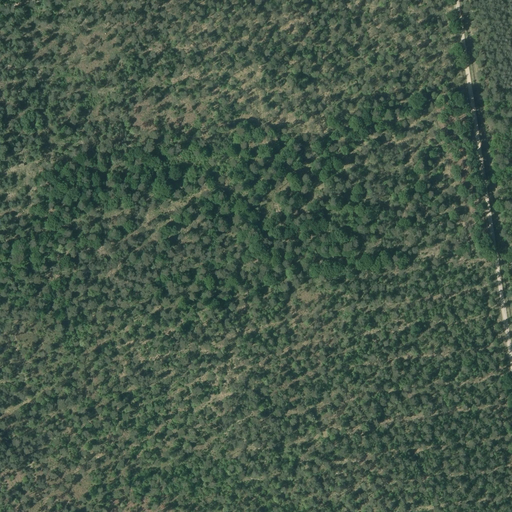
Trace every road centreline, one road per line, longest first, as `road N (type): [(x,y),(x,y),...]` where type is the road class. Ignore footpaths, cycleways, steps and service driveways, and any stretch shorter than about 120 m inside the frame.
road 1 (track): [(456,0),(511,360)]
road 2 (track): [(495,251),(201,296)]
